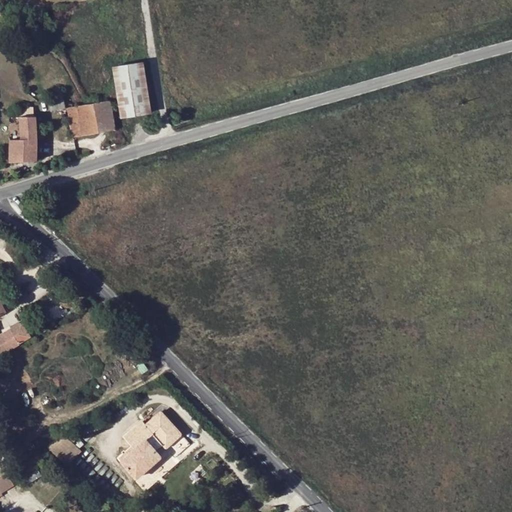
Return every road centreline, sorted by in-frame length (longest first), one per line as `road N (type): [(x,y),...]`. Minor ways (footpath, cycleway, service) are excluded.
road 1 (tertiary): [(11,190),(511,47)]
road 2 (tertiary): [(26,220),(303,490)]
